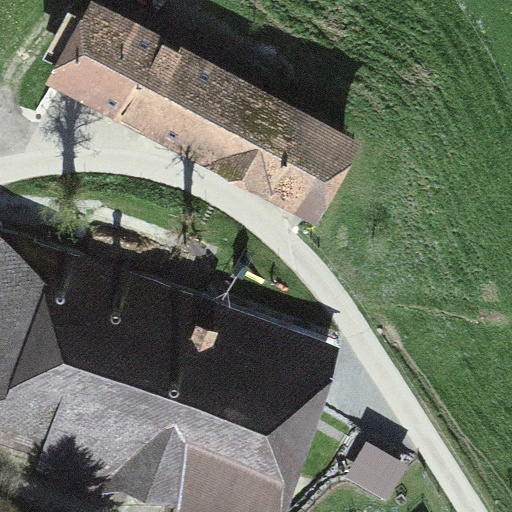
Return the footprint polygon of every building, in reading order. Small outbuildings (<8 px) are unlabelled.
[(61,75),(148,121),(184,55),(97,9),(61,75)] [(341,139),(184,55),(148,121),(304,205),(341,139)] [(0,276),(0,440),(47,455),(42,471),(104,493),(111,472),(172,493),(185,455),(264,483),(307,362),(251,342),(259,318),(72,252),(29,251),(18,283),(0,276)] [(347,480),(395,498),(411,456),(363,438),(347,480)] [(176,511),(270,511),(187,483),(176,511)]
